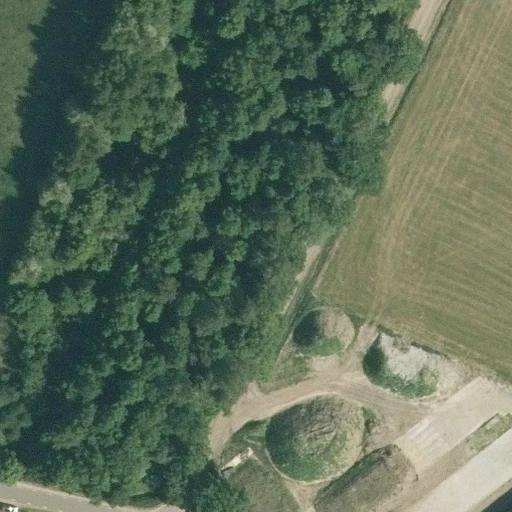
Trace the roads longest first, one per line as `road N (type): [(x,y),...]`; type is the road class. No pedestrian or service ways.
road 1 (track): [(427,0),(176,511)]
road 2 (unclassified): [(121,511),(0,484)]
